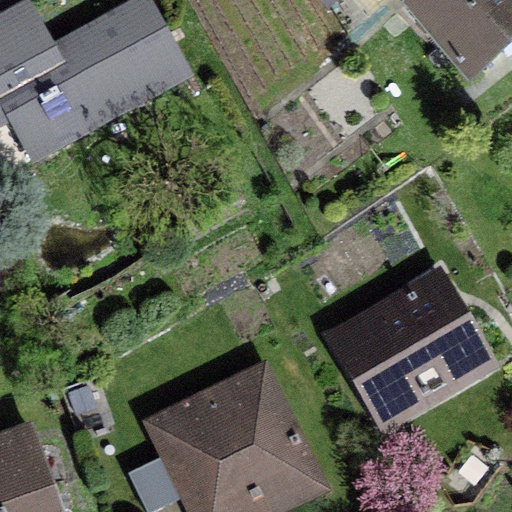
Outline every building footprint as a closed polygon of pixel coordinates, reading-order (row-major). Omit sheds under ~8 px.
[(468,103),(511,66),(511,0),(401,0),(389,11),(468,103)] [(33,168),(194,86),(152,4),(57,53),(34,8),(0,25),(0,135),(13,129),(33,168)] [(385,441),(501,370),(444,276),(328,347),(385,441)] [(189,511),(282,511),(333,488),(276,370),(150,430),(189,511)] [(0,511),(58,511),(28,429),(0,439),(0,511)]
